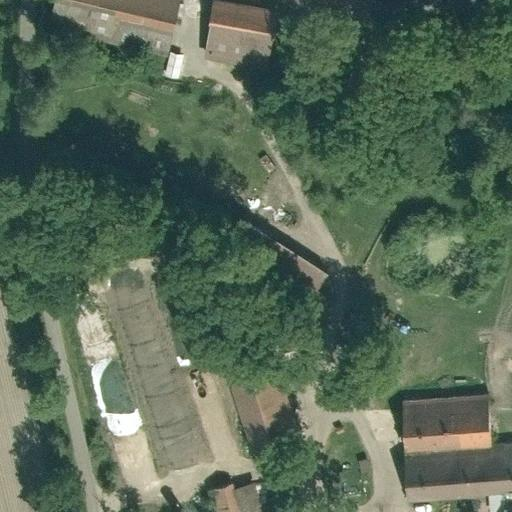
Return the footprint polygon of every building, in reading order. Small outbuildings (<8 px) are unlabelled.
[(182,0),(59,0),(54,23),(170,51),(182,0)] [(279,12),(217,0),(208,53),(269,64),(279,12)] [(169,74),(180,76),(186,53),(176,51),(169,74)] [(342,99),(387,104),(390,72),(345,67),(342,99)] [(224,239),(313,293),(328,268),(239,215),(224,239)] [(265,323),(220,338),(255,443),(299,428),(265,323)] [(402,395),(406,448),(495,441),(490,388),(402,395)] [(511,439),(495,441),(406,448),(411,496),(511,487),(511,439)] [(234,480),(210,488),(217,511),(244,511),(236,487),(234,480)] [(236,487),(244,511),(265,506),(258,480),(236,487)]
